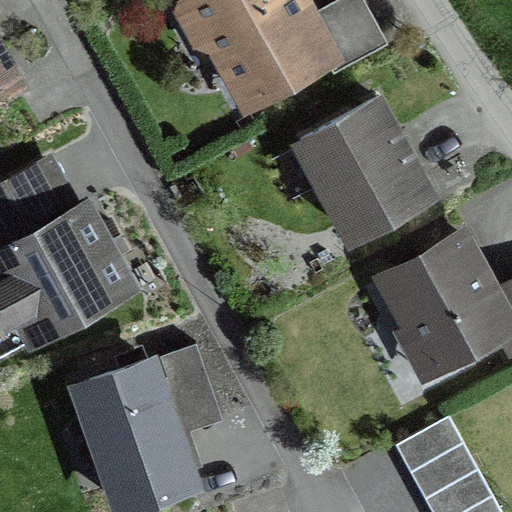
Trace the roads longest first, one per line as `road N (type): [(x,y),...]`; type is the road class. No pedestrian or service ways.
road 1 (residential): [(310,511),(47,0)]
road 2 (residential): [(511,130),(420,0)]
